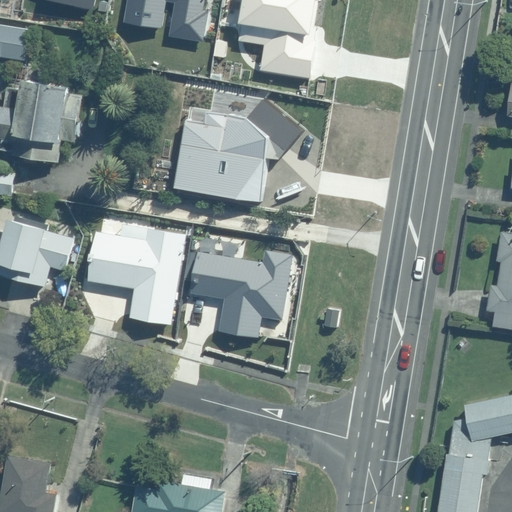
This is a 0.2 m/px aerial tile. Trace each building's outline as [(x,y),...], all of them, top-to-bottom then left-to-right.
[(0,56),(28,62),(34,33),(0,26),(0,56)] [(18,157),(66,163),(68,145),(70,146),(71,142),(84,144),(90,97),(81,96),(81,89),(30,83),(29,89),(7,86),(0,138),(0,142),(8,143),(7,152),(19,153),(18,157)] [(0,194),(16,196),(18,171),(0,169),(0,194)] [(0,274),(50,288),(55,267),(74,272),(82,242),(57,235),(58,229),(18,219),(15,233),(0,229),(0,274)] [(511,231),(506,230),(502,258),(505,259),(501,283),(495,282),(491,310),(499,311),(497,325),(511,327),(511,231)] [(495,435),(511,431),(511,392),(469,402),(471,416),(457,419),(453,452),(450,450),(440,511),(481,511),(486,474),(490,474),(495,435)] [(5,511),(58,511),(61,494),(53,493),(56,462),(10,458),(5,511)] [(226,511),(229,494),(216,492),(218,479),(189,474),(186,486),(155,481),(154,490),(141,488),(137,511),(226,511)]
